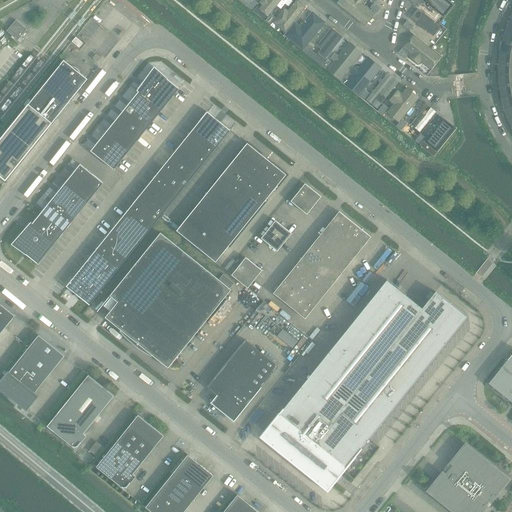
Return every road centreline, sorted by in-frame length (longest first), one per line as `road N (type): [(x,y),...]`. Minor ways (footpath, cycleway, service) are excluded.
road 1 (unclassified): [(0,217),(152,30),(511,324),(456,394)]
road 2 (unclassified): [(302,511),(0,270)]
road 3 (unclassified): [(456,394),(360,511)]
road 4 (secondary): [(93,511),(0,434)]
